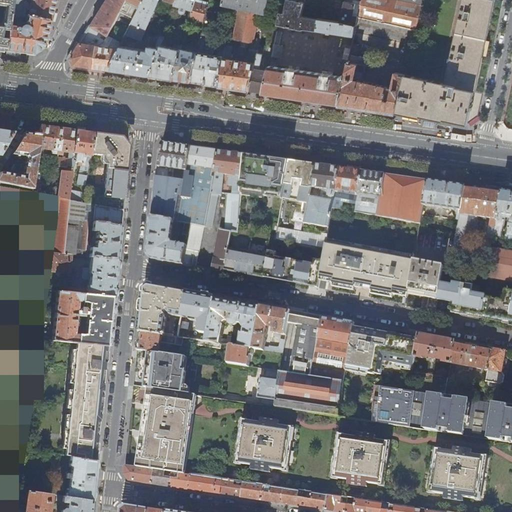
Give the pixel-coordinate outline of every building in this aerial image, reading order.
[(0,0),(0,50),(5,51),(9,27),(11,15),(13,0),(12,0),(0,0)] [(26,10),(30,10),(28,17),(50,23),(54,8),(56,0),(12,0),(13,0),(11,15),(25,17),(26,10)] [(126,0),(107,0),(101,10),(92,25),(104,32),(108,35),(121,10),(126,0)] [(139,74),(150,76),(160,48),(165,36),(161,34),(156,47),(149,46),(148,50),(124,47),(129,36),(141,40),(159,0),(142,0),(134,17),(121,45),(109,70),(139,74)] [(126,0),(121,10),(134,17),(142,0),(126,0)] [(195,3),(195,0),(176,0),(175,3),(174,5),(181,7),(180,10),(181,11),(181,12),(182,13),(184,13),(185,13),(186,12),(187,11),(187,9),(193,10),(195,3)] [(260,12),(266,13),(267,7),(268,0),(224,0),(223,4),(234,6),(240,8),(246,9),(260,12)] [(330,33),(354,36),(355,33),(356,30),(357,25),(340,22),(322,19),(302,16),(305,2),(296,0),(287,0),(285,13),(281,12),(278,24),(303,29),(303,28),(330,33)] [(362,0),(361,5),(360,11),(359,17),(415,30),(422,0),(362,0)] [(400,99),(396,112),(469,123),(478,117),(504,1),(497,0),(462,0),(444,83),(405,74),(400,99)] [(340,22),(357,25),(359,17),(353,15),(356,4),(345,2),(340,22)] [(204,20),(208,7),(195,3),(193,10),(191,17),(204,20)] [(253,42),(260,12),(246,9),(240,8),(239,13),(234,38),(253,42)] [(50,23),(28,17),(26,26),(24,26),(22,26),(21,27),(20,28),(9,27),(5,51),(17,52),(27,54),(35,55),(43,50),(44,44),(50,23)] [(356,30),(412,44),(414,35),(415,30),(359,17),(357,25),(356,30)] [(277,31),(278,24),(264,21),(263,28),(277,31)] [(50,23),(44,44),(47,44),(52,24),(50,23)] [(88,67),(95,68),(96,45),(103,41),(105,40),(102,38),(104,32),(92,25),(71,58),(74,65),(79,65),(88,67)] [(213,85),(219,86),(223,56),(225,49),(226,44),(227,38),(222,37),(220,47),(221,47),(221,50),(219,49),(218,55),(212,54),(218,30),(209,28),(202,53),(197,52),(191,82),(207,84),(213,85)] [(166,78),(174,79),(180,59),(182,49),(185,39),(165,36),(160,48),(150,76),(166,78)] [(237,88),(250,90),(258,49),(260,42),(261,39),(256,38),(255,45),(253,45),(252,49),(250,49),(248,62),(231,60),(233,46),(226,44),(225,49),(223,56),(219,86),(237,88)] [(107,69),(109,70),(121,45),(117,43),(116,43),(114,45),(113,48),(110,48),(111,42),(103,41),(96,45),(95,68),(105,69),(107,69)] [(375,109),(396,112),(400,99),(405,74),(409,56),(404,55),(400,73),(396,72),(392,88),(379,85),(380,81),(378,80),(377,84),(362,81),(368,59),(356,56),(359,45),(353,43),(345,77),(344,82),(339,104),(375,109)] [(283,46),(274,44),(271,56),(280,58),(283,46)] [(180,59),(174,79),(185,81),(191,82),(197,52),(196,52),(182,49),(180,59)] [(259,92),(264,92),(268,71),(260,69),(264,50),(258,49),(250,90),(259,92)] [(35,55),(27,54),(26,59),(35,60),(40,58),(43,50),(35,55)] [(322,101),(339,104),(344,82),(345,77),(333,75),(333,73),(323,71),(322,73),(299,70),(300,68),(297,67),(296,69),(293,69),(294,67),(289,66),(289,68),(269,66),(268,71),(264,92),(287,96),(287,97),(318,101),(322,101)] [(91,157),(91,156),(94,134),(84,132),(78,132),(40,126),(39,135),(37,147),(34,165),(41,166),(44,150),(52,151),(51,154),(53,155),(53,156),(55,156),(55,155),(57,155),(58,152),(69,153),(68,160),(57,158),(56,167),(66,168),(67,166),(74,168),(75,163),(78,164),(77,167),(80,168),(82,156),(91,157)] [(9,144),(6,143),(12,133),(0,131),(0,169),(5,161),(1,159),(9,144)] [(23,134),(9,157),(7,162),(10,163),(14,157),(23,158),(25,162),(22,178),(12,175),(0,173),(0,184),(30,191),(31,189),(32,180),(34,165),(37,147),(39,135),(31,134),(23,133),(23,134)] [(101,208),(122,211),(126,183),(127,163),(129,149),(122,138),(94,134),(91,156),(102,157),(102,155),(107,156),(110,159),(109,164),(106,166),(103,191),(101,208)] [(188,166),(191,148),(179,146),(163,144),(158,152),(157,164),(156,177),(167,179),(173,179),(174,173),(170,172),(170,171),(169,169),(187,171),(188,166)] [(214,174),(218,151),(205,150),(191,148),(188,166),(199,168),(198,179),(186,177),(185,181),(173,179),(167,179),(156,177),(153,197),(151,217),(174,221),(186,223),(191,224),(196,225),(206,227),(209,208),(212,187),(214,181),(204,180),(204,177),(203,176),(204,174),(201,172),(202,168),(212,170),(210,172),(210,175),(214,176),(215,174),(214,174)] [(229,231),(232,232),(237,233),(243,176),(245,155),(238,154),(223,152),(218,151),(214,174),(215,174),(214,176),(214,181),(212,187),(209,208),(206,227),(210,228),(212,228),(215,205),(217,195),(220,196),(224,175),(229,176),(228,186),(233,187),(231,202),(228,202),(226,221),(225,231),(229,231)] [(266,158),(245,155),(243,176),(241,195),(265,199),(265,196),(274,197),(274,194),(283,195),(290,161),(273,159),(266,158)] [(299,202),(308,204),(310,196),(311,191),(311,188),(314,176),(316,165),(304,163),(290,161),(283,199),(290,200),(294,181),(303,182),(299,202)] [(335,190),(339,168),(329,167),(316,165),(314,176),(311,188),(321,189),(321,191),(323,192),(323,195),(319,198),(310,196),(308,204),(304,224),(329,228),(333,208),(334,203),(336,191),(335,190)] [(361,176),(362,172),(357,171),(351,170),(339,168),(335,190),(336,191),(358,194),(359,192),(359,188),(361,176)] [(57,197),(56,199),(81,204),(82,199),(83,194),(71,192),(72,188),(70,187),(71,173),(60,172),(57,197)] [(77,185),(84,187),(85,181),(87,173),(79,172),(77,185)] [(424,206),(429,181),(409,178),(402,177),(382,174),(362,172),(361,176),(359,188),(359,192),(381,196),(378,216),(421,224),(424,206)] [(32,180),(31,189),(38,190),(39,181),(32,180)] [(303,182),(294,181),(290,200),(299,202),(303,182)] [(449,184),(429,181),(424,206),(450,210),(459,211),(457,220),(460,221),(466,186),(449,184)] [(486,189),(466,186),(460,221),(459,225),(456,237),(465,238),(469,216),(475,217),(475,224),(478,224),(478,217),(492,219),(490,226),(496,227),(498,218),(503,191),(486,189)] [(334,203),(333,208),(355,212),(357,201),(358,196),(358,194),(336,191),(334,203)] [(511,192),(503,191),(498,218),(496,227),(496,229),(503,230),(506,218),(511,219),(510,224),(509,224),(507,235),(511,235),(511,192)] [(381,196),(359,192),(358,194),(358,196),(357,201),(355,212),(367,215),(378,216),(381,196)] [(49,254),(70,256),(82,257),(82,251),(85,251),(86,245),(87,237),(87,232),(89,222),(92,223),(94,206),(81,204),(56,199),(49,254)] [(90,258),(117,261),(118,254),(121,224),(122,211),(101,208),(94,206),(92,223),(91,232),(95,233),(95,239),(97,240),(97,242),(95,242),(94,249),(90,249),(89,258),(90,258)] [(167,263),(183,266),(187,249),(187,246),(173,243),(171,240),(174,221),(151,217),(149,236),(148,253),(152,260),(167,263)] [(183,266),(196,268),(199,253),(192,251),(194,240),(193,240),(194,235),(208,238),(210,228),(206,227),(196,225),(191,224),(189,236),(187,246),(187,249),(183,266)] [(275,240),(285,242),(287,231),(278,229),(275,240)] [(212,271),(224,273),(224,271),(229,249),(232,232),(229,231),(225,231),(221,230),(215,259),(214,259),(212,271)] [(487,239),(494,240),(495,234),(496,230),(489,230),(487,239)] [(321,277),(334,279),(336,269),(335,269),(336,268),(337,268),(338,262),(342,246),(327,243),(324,261),(315,260),(315,265),(303,263),(302,270),(300,270),(299,276),(288,274),(289,268),(287,268),(289,260),(277,258),(277,253),(268,251),(266,267),(272,269),(272,271),(276,272),(274,280),(319,288),(321,277)] [(394,291),(409,294),(412,275),(415,261),(415,260),(401,257),(342,246),(338,262),(337,268),(336,268),(335,269),(336,269),(334,279),(334,283),(355,288),(357,280),(374,283),(373,291),(394,295),(394,291)] [(229,249),(224,271),(264,278),(266,267),(267,257),(258,255),(258,254),(239,250),(239,251),(229,249)] [(511,252),(492,249),(487,278),(499,281),(511,282),(511,252)] [(49,254),(46,272),(68,274),(70,256),(49,254)] [(103,297),(113,298),(114,293),(115,279),(117,261),(90,258),(89,269),(83,269),(82,279),(89,280),(89,286),(87,286),(87,295),(103,297)] [(294,261),(289,260),(287,268),(289,268),(288,274),(299,276),(300,270),(302,270),(303,263),(294,261)] [(409,294),(438,300),(438,299),(440,289),(441,283),(442,279),(443,271),(444,271),(444,266),(415,261),(412,275),(409,294)] [(266,267),(264,278),(274,280),(276,272),(272,271),(272,269),(266,267)] [(440,289),(438,299),(452,302),(451,310),(462,313),(463,309),(469,311),(468,314),(493,318),(511,321),(511,296),(511,302),(492,298),(492,297),(486,295),(487,290),(483,289),(484,286),(473,284),(473,286),(460,284),(460,287),(441,283),(440,289)] [(142,308),(139,333),(164,336),(165,329),(166,329),(166,322),(166,319),(166,316),(165,314),(167,311),(169,314),(171,315),(172,316),(174,317),(175,317),(181,318),(183,309),(186,292),(168,288),(150,285),(144,290),(142,308)] [(68,286),(67,293),(78,294),(84,295),(84,290),(72,288),(72,287),(68,286)] [(87,295),(84,295),(78,294),(67,293),(43,291),(36,340),(76,344),(82,344),(108,347),(111,320),(113,298),(103,297),(87,295)] [(211,344),(231,346),(238,347),(253,350),(256,330),(261,306),(238,301),(216,297),(211,323),(207,343),(211,344)] [(289,324),(291,311),(279,309),(261,306),(256,330),(253,350),(256,350),(283,354),(285,341),(281,340),(280,347),(278,348),(269,347),(268,348),(265,348),(269,327),(270,328),(275,329),(273,337),(281,338),(281,335),(286,336),(289,324)] [(280,372),(276,408),(311,413),(340,417),(342,400),(344,381),(311,376),(315,357),(322,317),(291,311),(289,324),(299,326),(289,373),(280,372)] [(347,362),(355,323),(330,319),(322,317),(315,357),(311,376),(344,381),(346,369),(347,362)] [(386,329),(355,323),(347,362),(346,369),(379,375),(386,329)] [(418,335),(386,329),(379,375),(383,376),(386,359),(413,365),(414,357),(418,335)] [(138,345),(138,351),(159,354),(160,349),(163,349),(163,344),(182,347),(183,340),(184,339),(177,338),(164,336),(139,333),(138,345)] [(455,342),(418,335),(414,357),(423,358),(424,356),(430,357),(430,358),(436,359),(437,358),(440,359),(440,361),(451,364),(455,342)] [(493,349),(455,342),(451,364),(459,365),(488,371),(493,349)] [(82,459),(96,461),(98,445),(99,438),(98,437),(100,420),(100,419),(101,412),(104,393),(103,393),(104,386),(103,386),(105,368),(106,368),(107,363),(108,347),(82,344),(76,344),(75,351),(72,385),(71,391),(70,402),(69,409),(69,416),(66,439),(65,449),(64,457),(71,458),(82,459)] [(256,350),(253,350),(238,347),(231,346),(229,359),(228,364),(249,367),(252,352),(255,352),(256,350)] [(488,371),(486,384),(488,384),(488,386),(493,387),(493,385),(499,386),(501,377),(491,375),(492,371),(502,373),(506,352),(493,349),(488,371)] [(135,372),(134,387),(144,388),(182,394),(185,372),(182,371),(184,358),(159,354),(138,351),(135,372)] [(261,398),(260,405),(271,407),(276,408),(280,372),(279,372),(274,371),(265,370),(264,377),(261,377),(258,397),(261,398)] [(448,383),(445,397),(454,398),(456,398),(477,401),(483,402),(483,397),(486,384),(457,380),(449,378),(448,383)] [(511,411),(508,411),(509,406),(483,402),(477,401),(456,398),(455,403),(451,403),(445,402),(445,397),(416,392),(382,387),(381,398),(380,403),(380,406),(378,423),(414,428),(440,432),(440,427),(443,428),(442,432),(448,433),(449,429),(451,429),(451,434),(503,441),(504,438),(506,438),(506,442),(511,442),(511,411)] [(132,467),(155,470),(166,472),(173,473),(180,474),(182,474),(187,442),(191,415),(194,396),(188,395),(182,394),(144,388),(132,467)] [(187,442),(182,474),(188,475),(192,443),(198,396),(194,396),(191,415),(187,442)] [(261,424),(248,422),(246,437),(243,436),(239,458),(242,459),(241,465),(253,467),(253,471),(271,474),(272,470),(284,472),(285,465),(288,465),(292,443),(289,443),(291,429),(280,427),(280,423),(262,420),(261,424)] [(246,437),(248,422),(242,421),(236,464),(241,465),(242,459),(239,458),(243,436),(246,437)] [(295,430),(291,429),(289,443),(292,443),(288,465),(285,465),(284,472),(289,473),(292,450),(295,430)] [(339,481),(339,480),(340,472),(337,472),(340,450),(343,450),(345,436),(345,435),(338,434),(332,480),(339,481)] [(340,472),(339,480),(350,481),(350,485),(369,488),(370,484),(381,486),(382,479),(385,479),(389,457),(386,457),(388,442),(377,440),(378,436),(367,435),(367,439),(359,438),(345,436),(343,450),(340,450),(337,472),(340,472)] [(382,479),(381,486),(380,487),(387,488),(394,442),(388,441),(388,442),(386,457),(389,457),(385,479),(382,479)] [(435,495),(435,494),(436,487),(433,486),(437,464),(439,464),(442,450),(442,449),(435,448),(429,494),(435,495)] [(436,487),(435,494),(447,495),(446,500),(466,502),(466,498),(478,500),(480,493),(482,493),(485,472),(483,471),(485,457),(473,455),(474,451),(464,450),(464,454),(455,452),(442,450),(439,464),(437,464),(433,486),(436,487)] [(480,493),(478,500),(478,501),(484,502),(491,456),(485,455),(485,457),(483,471),(485,472),(482,493),(480,493)] [(80,499),(92,501),(94,482),(96,461),(82,459),(71,458),(69,465),(69,468),(71,468),(70,478),(68,478),(68,481),(69,482),(68,489),(66,489),(66,493),(55,492),(54,496),(57,496),(62,497),(80,499)] [(130,481),(153,485),(155,470),(132,467),(126,466),(125,470),(125,474),(130,481)] [(155,470),(153,485),(161,486),(171,487),(172,479),(165,478),(166,472),(155,470)] [(172,479),(171,487),(181,489),(189,490),(190,482),(191,476),(188,475),(182,474),(180,474),(179,480),(172,479)] [(190,482),(189,490),(201,492),(207,493),(221,495),(223,480),(210,478),(209,481),(204,480),(204,478),(191,476),(190,482)] [(223,480),(221,495),(232,496),(241,498),(243,486),(237,485),(237,487),(234,487),(235,482),(223,480)] [(243,486),(241,498),(248,499),(254,500),(262,501),(263,493),(257,492),(257,485),(244,483),(243,486)] [(263,493),(262,501),(273,502),(283,504),(285,489),(271,487),(270,494),(263,493)] [(285,489),(283,504),(287,504),(295,505),(304,507),(305,498),(299,497),(300,492),(285,489)] [(24,511),(48,511),(51,495),(28,492),(24,511)] [(305,498),(304,507),(319,509),(326,510),(328,496),(313,494),(312,499),(305,498)] [(328,496),(326,510),(332,511),(338,511),(339,511),(346,511),(348,504),(342,503),(342,498),(328,496)] [(91,511),(92,501),(80,499),(62,497),(61,502),(67,503),(66,511),(63,510),(61,511),(91,511)] [(348,504),(346,511),(367,511),(370,502),(356,500),(355,505),(348,504)] [(370,502),(367,511),(389,511),(390,510),(383,509),(384,504),(370,502)]
